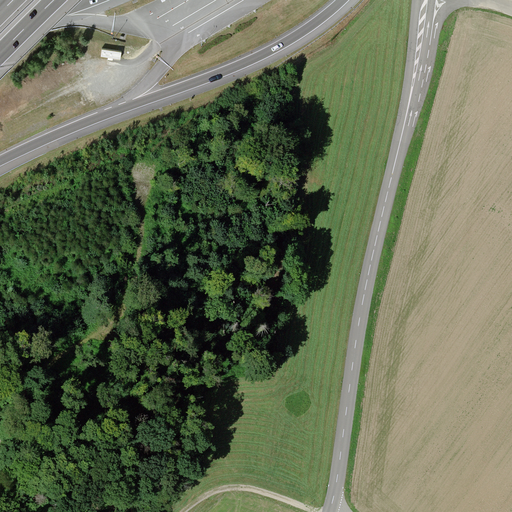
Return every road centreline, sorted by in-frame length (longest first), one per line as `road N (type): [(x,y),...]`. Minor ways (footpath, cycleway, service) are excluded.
road 1 (secondary): [(424,0),(329,511)]
road 2 (motorway): [(0,161),(239,65),(342,0)]
road 3 (track): [(325,511),(237,485),(209,491),(182,511)]
